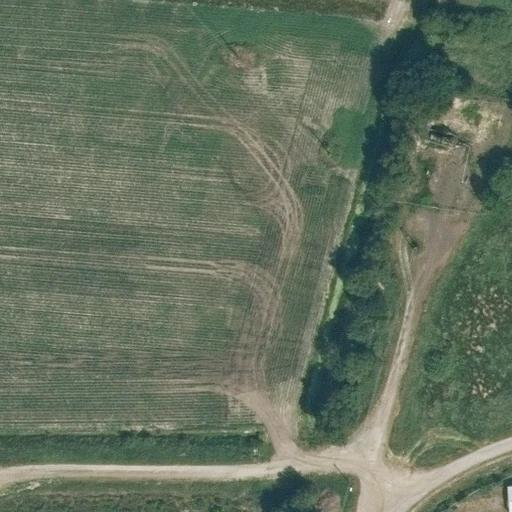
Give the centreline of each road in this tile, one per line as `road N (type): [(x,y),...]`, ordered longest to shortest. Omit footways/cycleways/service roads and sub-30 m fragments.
road 1 (track): [(368,464),(258,475),(0,478)]
road 2 (track): [(370,511),(368,464),(448,165)]
road 3 (track): [(382,511),(419,476),(511,433)]
